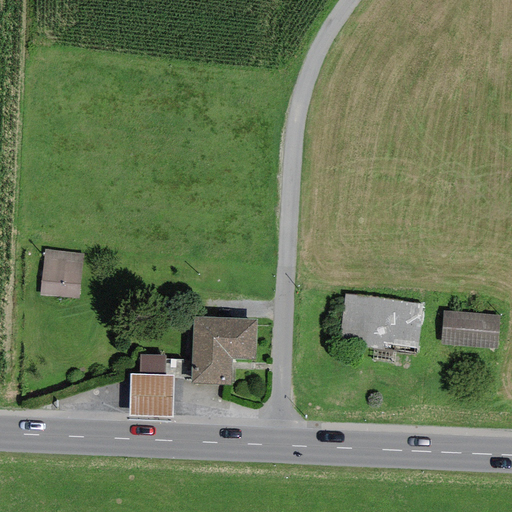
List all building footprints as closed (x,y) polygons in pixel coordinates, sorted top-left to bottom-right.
[(84,254),(44,251),(40,295),(80,299),(84,254)] [(424,303),(345,293),(338,342),(418,352),(424,303)] [(499,315),(443,310),(441,343),(497,347),(499,315)] [(193,318),(191,383),(230,385),(231,359),(254,360),(256,320),(193,318)] [(140,354),(140,374),(165,374),(165,355),(140,354)] [(129,374),(128,417),(173,418),(174,375),(165,374),(140,374),(129,374)]
